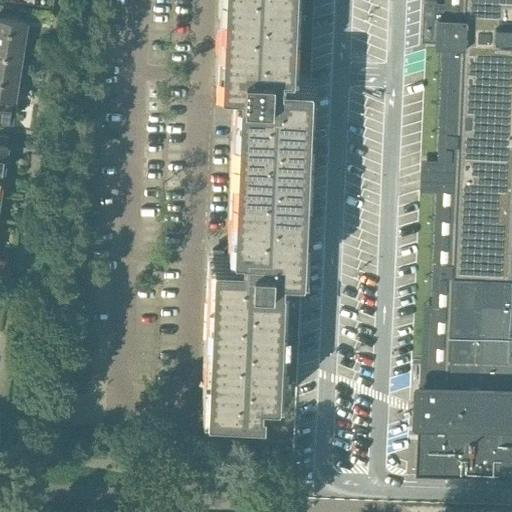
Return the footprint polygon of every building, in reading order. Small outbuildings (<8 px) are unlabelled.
[(222,0),(222,7),(219,79),(239,80),(289,82),(289,71),(292,0),(222,0)] [(511,0),(347,0),(329,439),(357,440),(356,470),(414,472),(415,472),(511,476),(511,0)] [(0,41),(22,45),(26,20),(0,15),(0,41)] [(0,66),(18,70),(22,45),(0,41),(0,66)] [(0,92),(14,94),(18,70),(0,66),(0,92)] [(308,71),(289,71),(289,82),(239,80),(231,250),(281,253),(281,264),(300,265),(308,71)] [(0,117),(11,119),(14,94),(0,92),(0,117)] [(212,250),(208,332),(205,405),(261,408),(261,395),(259,395),(259,388),(275,389),(281,264),(281,253),(231,250),(212,250)] [(302,464),(278,463),(278,487),(302,487),(302,464)]
